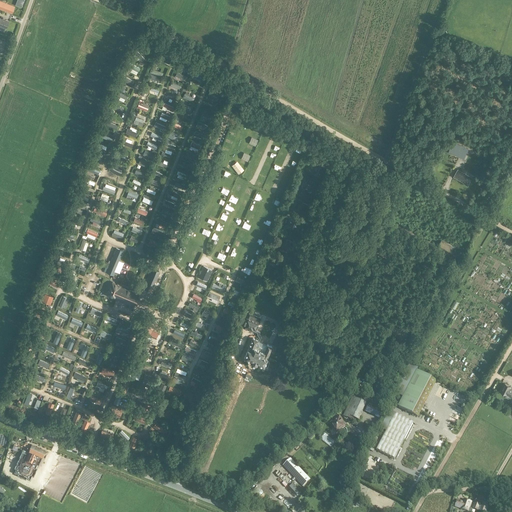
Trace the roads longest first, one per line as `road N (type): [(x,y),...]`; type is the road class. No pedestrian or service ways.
road 1 (track): [(100,0),(387,161)]
road 2 (unclassified): [(238,511),(0,417)]
road 3 (track): [(415,511),(511,344)]
road 4 (unknown): [(285,270),(330,171),(355,143)]
road 5 (track): [(511,231),(387,161)]
